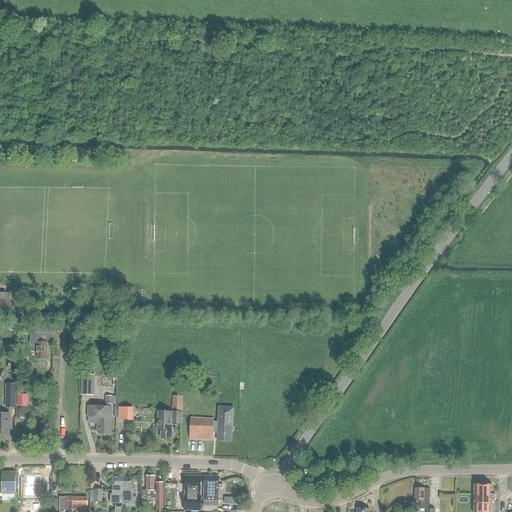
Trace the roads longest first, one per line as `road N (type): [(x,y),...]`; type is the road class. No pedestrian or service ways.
road 1 (tertiary): [(268,486),(511,151)]
road 2 (tertiary): [(511,468),(396,473),(321,503),(268,486)]
road 3 (residential): [(268,486),(228,465),(55,461)]
road 4 (residential): [(55,461),(65,307)]
